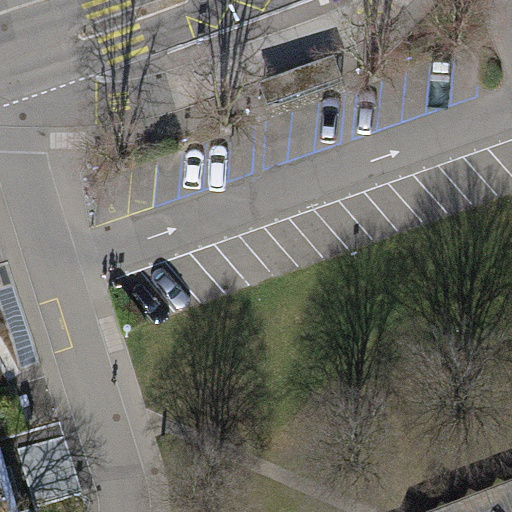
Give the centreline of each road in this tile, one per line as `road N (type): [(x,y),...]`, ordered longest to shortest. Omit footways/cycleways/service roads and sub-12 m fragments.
road 1 (residential): [(0,76),(127,493),(125,511)]
road 2 (secondary): [(175,0),(37,53)]
